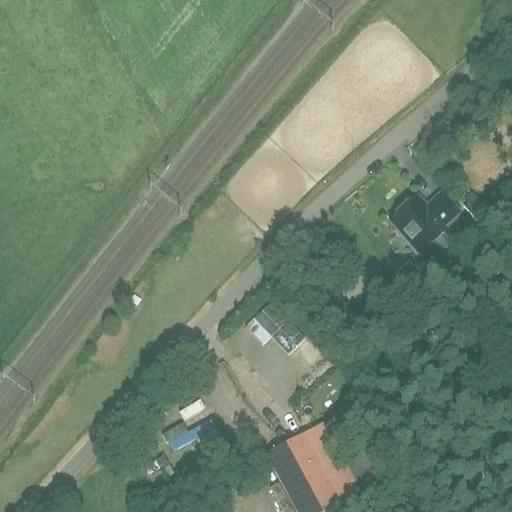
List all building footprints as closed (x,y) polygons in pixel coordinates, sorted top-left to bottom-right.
[(482,208),(469,193),(458,202),(471,218),(482,208)] [(417,198),(391,221),(419,253),(445,230),(441,225),(446,221),(447,222),(458,213),(442,195),(431,204),(433,206),(428,211),(417,198)] [(400,295),(386,281),(364,303),(378,317),(400,295)] [(335,293),(321,307),(348,337),(363,323),(335,293)] [(209,391),(188,400),(195,414),(215,404),(209,391)] [(254,394),(245,404),(275,431),(284,422),(254,394)] [(328,511),(362,494),(323,424),(265,455),(295,511),(328,511)] [(113,482),(115,495),(147,488),(143,465),(119,469),(116,457),(93,462),(97,485),(113,482)]
